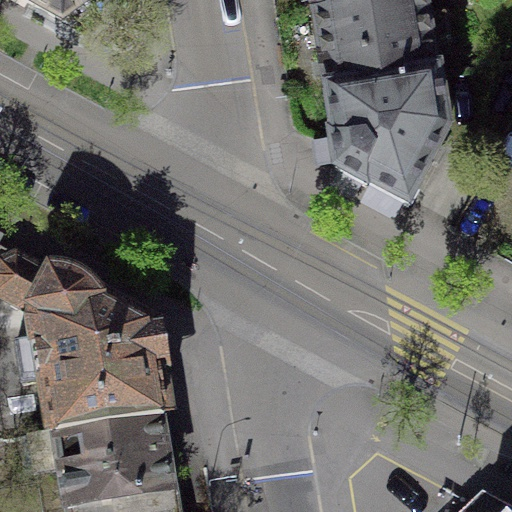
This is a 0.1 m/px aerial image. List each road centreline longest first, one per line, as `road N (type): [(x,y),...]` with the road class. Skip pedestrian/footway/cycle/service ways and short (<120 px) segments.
road 1 (tertiary): [(238,248),(511,398)]
road 2 (tertiary): [(0,118),(238,248)]
road 3 (residential): [(282,511),(238,248)]
road 4 (residential): [(238,248),(201,0)]
